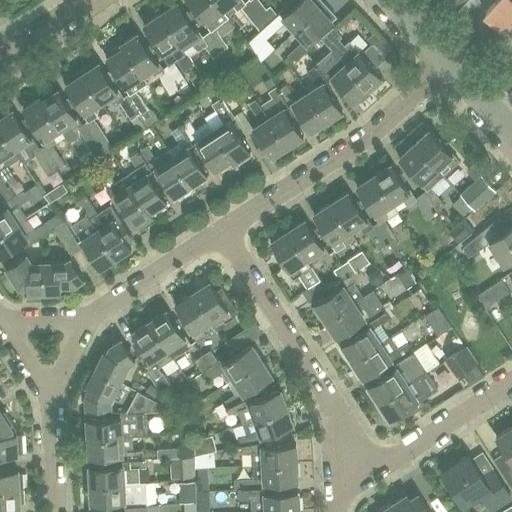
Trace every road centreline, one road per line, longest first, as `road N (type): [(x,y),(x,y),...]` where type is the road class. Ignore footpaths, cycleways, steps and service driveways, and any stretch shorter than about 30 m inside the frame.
road 1 (residential): [(368,473),(220,230)]
road 2 (residential): [(220,230),(374,131),(447,61)]
road 3 (residential): [(368,473),(511,380)]
road 4 (residential): [(91,314),(220,230)]
